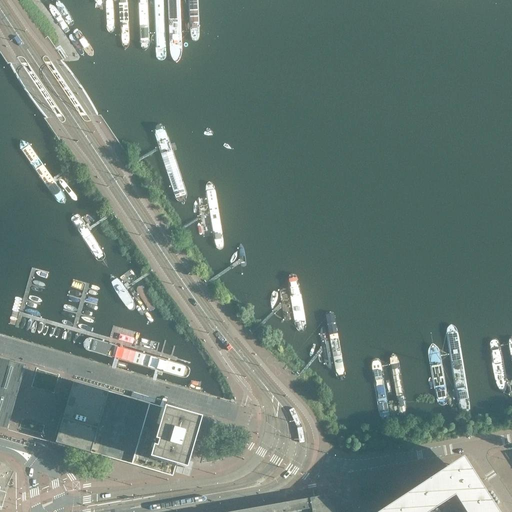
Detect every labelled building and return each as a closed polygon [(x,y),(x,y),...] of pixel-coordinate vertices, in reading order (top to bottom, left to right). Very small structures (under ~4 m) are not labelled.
[(105,0),(106,30),(107,31),(107,32),(108,33),(109,33),(110,34),(111,34),(111,33),(112,33),(113,33),(113,32),(114,31),(114,30),(113,0),(105,0)] [(118,0),(122,55),(122,56),(123,57),(123,58),(124,58),(124,59),(125,60),(126,60),(127,61),(128,61),(129,61),(129,60),(130,59),(131,58),(131,57),(132,56),(132,55),(132,54),(128,0),(118,0)] [(138,0),(141,46),(141,47),(141,48),(142,49),(142,50),(143,50),(143,51),(144,51),(145,52),(146,52),(147,52),(148,51),(148,50),(149,50),(149,49),(150,48),(150,47),(150,46),(150,45),(147,0),(138,0)] [(153,0),(156,58),(157,59),(157,60),(158,60),(159,61),(160,62),(161,62),(162,62),(163,62),(164,61),(165,60),(166,60),(166,59),(163,0),(153,0)] [(183,50),(180,0),(168,0),(170,52),(170,54),(170,55),(171,57),(172,58),(172,59),(173,61),(174,62),(175,63),(177,64),(178,63),(179,61),(180,60),(181,59),(181,57),(182,55),(182,54),(183,52),(183,50)] [(200,38),(199,0),(189,0),(192,38),(192,39),(192,40),(192,41),(193,41),(193,42),(194,42),(195,42),(195,43),(196,43),(197,43),(198,42),(199,42),(200,41),(200,40),(200,39),(200,38)] [(152,130),(171,192),(172,195),(174,197),(176,200),(182,203),(185,197),(186,194),(185,191),(185,188),(165,126),(161,123),(154,125),(152,130)] [(28,141),(19,137),(19,147),(59,201),(60,201),(61,201),(62,201),(62,202),(63,201),(64,201),(65,201),(66,200),(67,199),(67,198),(67,197),(67,196),(67,195),(67,194),(28,141)] [(205,191),(213,239),(213,243),(215,247),(218,250),(220,251),(222,249),(223,246),(224,241),(223,237),(216,190),(214,185),(212,183),(209,182),(207,184),(205,186),(205,191)] [(68,215),(96,254),(108,262),(105,249),(90,228),(77,210),(76,210),(76,209),(75,209),(74,209),(73,209),(72,209),(71,210),(70,211),(69,212),(69,213),(68,214),(68,215)] [(247,239),(252,273),(255,284),(256,286),(258,287),(261,287),(263,285),(264,283),(263,272),(257,238),(257,234),(255,231),(253,229),(251,229),(248,230),(247,232),(246,236),(247,239)] [(288,291),(294,326),(294,329),(296,331),(299,333),(303,333),(305,329),(306,327),(306,324),(300,289),(299,284),(297,278),(294,274),(292,273),(290,274),(288,275),(287,280),(287,286),(288,291)] [(155,310),(152,308),(151,308),(150,308),(150,309),(149,310),(150,314),(151,317),(153,320),(154,323),(156,327),(157,330),(159,333),(161,335),(163,338),(165,341),(168,343),(170,346),(173,348),(175,351),(178,353),(181,355),(182,356),(183,356),(184,356),(184,355),(185,355),(186,354),(186,353),(186,352),(185,349),(184,346),(182,342),(181,339),(179,336),(177,333),(175,330),(173,327),(171,325),(168,322),(166,319),(163,317),(161,315),(158,312),(155,310)] [(319,331),(324,362),(324,365),(325,368),(327,371),(330,374),(332,370),(333,367),(333,363),(333,360),(328,329),(327,325),(326,322),(324,321),(322,321),(320,322),(319,323),(319,326),(319,331)] [(330,326),(335,361),(335,362),(336,363),(338,364),(339,364),(340,363),(341,361),(341,359),(337,326),(336,325),(335,324),(334,323),(333,323),(332,323),(331,323),(330,325),(330,326)] [(447,330),(459,411),(460,411),(460,412),(460,413),(461,414),(462,414),(462,415),(463,415),(464,416),(465,416),(466,416),(467,415),(468,415),(468,414),(469,414),(470,413),(470,412),(471,411),(471,410),(471,409),(458,328),(458,327),(458,326),(457,326),(457,325),(456,324),(455,324),(455,323),(454,323),(453,323),(452,323),(451,323),(450,323),(449,324),(448,325),(447,326),(447,327),(447,328),(447,329),(447,330)] [(85,348),(86,349),(154,369),(155,370),(156,369),(157,369),(158,369),(159,368),(160,367),(161,362),(161,361),(161,360),(160,359),(160,358),(159,358),(158,357),(158,356),(157,356),(91,336),(90,336),(89,337),(88,337),(87,337),(86,338),(85,338),(85,339),(84,340),(84,341),(83,342),(83,343),(83,344),(83,345),(83,346),(84,347),(84,348),(85,348)] [(490,342),(490,343),(490,348),(491,353),(491,358),(492,363),(493,369),(494,374),(495,379),(495,381),(496,383),(497,385),(498,386),(499,388),(500,390),(501,391),(502,393),(504,394),(505,393),(505,391),(506,389),(506,388),(507,386),(507,384),(507,382),(507,381),(507,379),(507,377),(506,373),(506,369),(505,365),(504,360),(503,356),(502,352),(501,348),(499,344),(498,340),(497,340),(496,340),(496,339),(495,339),(494,339),(493,339),(493,340),(492,340),(491,341),(490,342)] [(431,356),(431,358),(439,408),(439,409),(439,410),(440,411),(441,411),(441,412),(442,412),(443,412),(444,412),(445,412),(446,412),(447,411),(448,411),(448,410),(449,409),(449,408),(449,407),(449,406),(442,356),(441,354),(440,353),(439,352),(437,351),(436,350),(435,349),(434,350),(433,351),(432,353),(432,355),(431,356)] [(391,359),(391,360),(400,414),(401,414),(401,415),(402,415),(403,415),(404,415),(405,415),(406,415),(406,414),(407,414),(407,413),(408,412),(399,359),(399,358),(398,357),(397,356),(397,355),(396,354),(395,354),(394,353),(393,352),(392,354),(392,355),(391,356),(391,358),(391,359)] [(371,362),(379,411),(382,417),(383,418),(384,419),(385,419),(386,419),(387,419),(388,419),(388,418),(389,417),(389,410),(381,359),(380,358),(379,358),(379,357),(378,357),(377,357),(376,357),(375,357),(374,357),(374,358),(373,358),(372,359),(372,360),(371,361),(371,362)] [(0,378),(11,382),(15,369),(0,364),(0,378)] [(0,392),(7,395),(11,382),(0,378),(0,392)] [(186,469),(200,423),(200,422),(201,419),(198,418),(73,382),(66,407),(60,425),(55,443),(172,477),(175,466),(186,469)] [(412,490),(378,511),(497,511),(496,510),(461,457),(412,490)] [(6,488),(11,477),(13,473),(13,472),(13,471),(13,470),(6,465),(6,464),(5,464),(0,462),(0,507),(1,508),(5,495),(6,493),(5,492),(6,488)] [(333,511),(323,496),(230,511),(333,511)]
